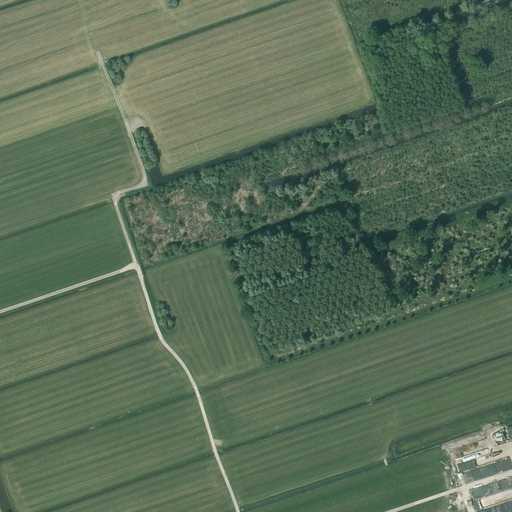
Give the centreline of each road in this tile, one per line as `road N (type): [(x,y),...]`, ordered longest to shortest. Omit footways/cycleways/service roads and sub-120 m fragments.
road 1 (track): [(237,511),(195,389),(161,342),(112,195),(143,184),(144,175),(103,68)]
road 2 (track): [(0,312),(135,265)]
road 3 (track): [(511,473),(392,511)]
